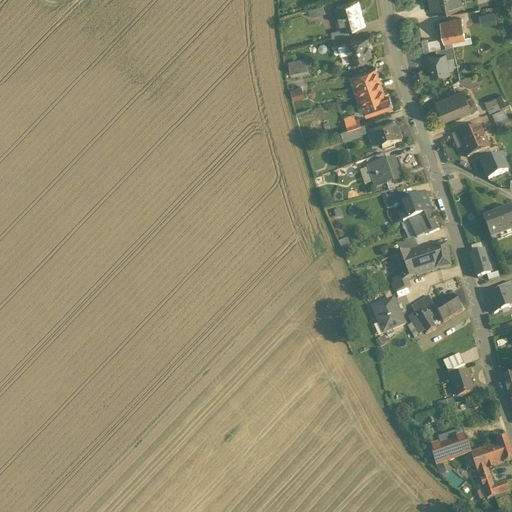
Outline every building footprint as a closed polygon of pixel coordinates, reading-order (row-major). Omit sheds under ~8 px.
[(461,0),(429,0),(432,12),(463,5),(461,0)] [(359,1),(336,7),(342,29),(365,23),(359,1)] [(309,15),(324,13),(323,4),(308,7),(309,15)] [(440,18),(445,39),(466,35),(462,14),(440,18)] [(351,60),(373,55),(367,33),(346,38),(351,60)] [(436,47),(437,53),(446,51),(447,55),(456,54),(454,43),(436,47)] [(427,55),(431,76),(451,72),(447,55),(446,51),(437,53),(427,55)] [(288,75),(306,72),(303,57),(286,60),(288,75)] [(380,74),(377,65),(351,74),(354,83),(380,74)] [(383,83),(380,74),(354,83),(357,92),(383,83)] [(386,92),(383,83),(357,92),(360,101),(364,100),(386,92)] [(289,89),(292,100),(303,97),(301,86),(289,89)] [(465,87),(436,99),(444,118),(473,106),(465,87)] [(390,90),(386,92),(364,100),(368,110),(394,101),(390,90)] [(485,99),(490,110),(501,106),(497,94),(485,99)] [(495,124),(508,120),(504,107),(491,111),(495,124)] [(377,133),(382,149),(402,143),(394,118),(369,127),(372,135),(377,133)] [(480,121),(456,131),(467,157),(490,148),(480,121)] [(395,157),(367,166),(374,189),(403,180),(395,157)] [(483,165),(490,180),(508,172),(501,157),(483,165)] [(410,219),(433,211),(425,191),(403,200),(406,208),(399,210),(403,222),(410,219)] [(511,207),(484,219),(493,242),(511,234),(511,207)] [(418,239),(440,230),(433,211),(410,219),(418,239)] [(346,239),(338,243),(341,251),(349,248),(346,239)] [(409,280),(441,269),(440,267),(453,265),(449,241),(434,244),(434,241),(391,257),(398,277),(407,274),(409,280)] [(491,275),(484,252),(471,256),(478,279),(491,275)] [(407,274),(398,277),(393,279),(394,283),(393,284),(396,293),(411,287),(409,280),(407,274)] [(511,293),(511,291),(489,300),(494,315),(511,307),(511,293)] [(445,322),(464,310),(454,294),(435,305),(440,313),(445,322)] [(440,313),(435,305),(429,296),(412,307),(415,312),(408,316),(412,324),(408,326),(415,338),(426,331),(428,334),(436,329),(430,319),(440,313)] [(372,307),(384,335),(406,325),(394,298),(372,307)] [(468,371),(451,377),(458,398),(465,395),(474,392),(468,371)] [(511,373),(503,376),(511,402),(511,401),(511,373)] [(465,395),(458,398),(447,401),(449,407),(467,401),(465,395)] [(436,466),(463,457),(463,456),(470,453),(471,453),(463,430),(438,438),(441,445),(431,449),(436,466)] [(463,456),(463,457),(468,471),(476,468),(484,490),(477,492),(480,502),(487,499),(487,500),(495,497),(497,497),(497,496),(508,492),(505,484),(494,488),(488,471),(511,462),(511,453),(507,439),(496,443),(497,445),(471,454),(471,453),(470,453),(463,456)] [(497,497),(495,497),(500,511),(511,511),(511,502),(509,495),(511,494),(511,481),(505,484),(508,492),(497,496),(497,497)]
